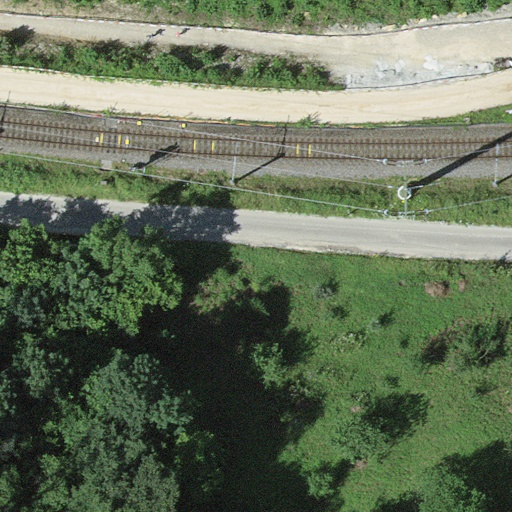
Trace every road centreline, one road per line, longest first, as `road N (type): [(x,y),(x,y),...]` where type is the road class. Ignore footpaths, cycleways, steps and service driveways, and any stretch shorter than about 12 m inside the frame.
road 1 (track): [(0,15),(356,48),(511,33)]
road 2 (track): [(0,205),(511,241)]
